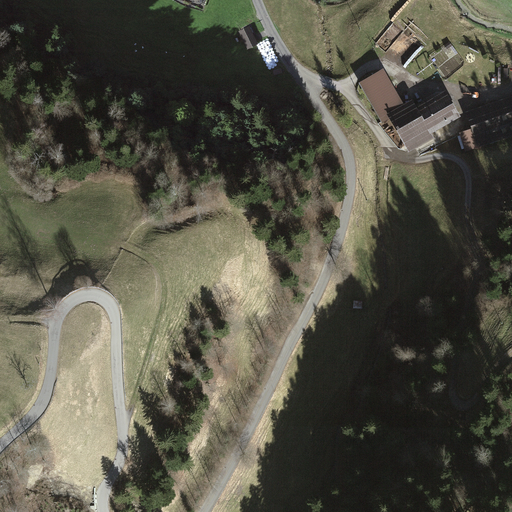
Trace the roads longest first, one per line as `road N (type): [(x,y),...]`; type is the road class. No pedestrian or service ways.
road 1 (unclassified): [(208,511),(329,274),(352,179),(346,149),(257,0)]
road 2 (unclassified): [(0,457),(42,415),(60,316),(73,299),(92,294),(116,314),(130,432),(128,462),(105,511)]
road 3 (track): [(387,149),(391,302),(305,511)]
road 4 (track): [(130,432),(167,302),(151,255),(126,247)]
road 5 (track): [(342,86),(374,65),(389,66),(407,84),(444,86),(465,98),(511,89)]
